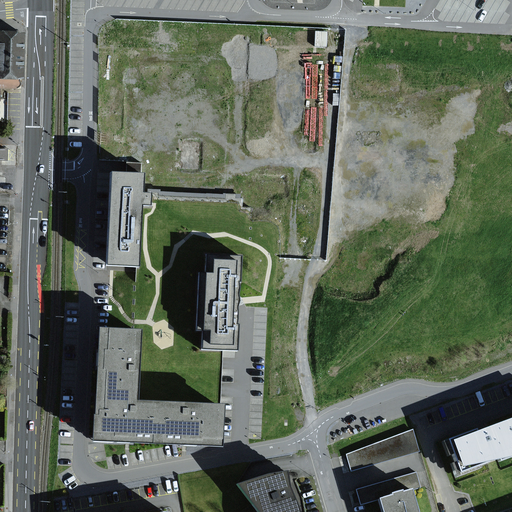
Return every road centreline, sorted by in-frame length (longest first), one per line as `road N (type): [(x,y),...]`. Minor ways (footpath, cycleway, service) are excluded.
road 1 (secondary): [(0,25),(282,5),(511,13)]
road 2 (residential): [(271,449),(103,479),(87,474),(79,454),(87,170)]
road 3 (primary): [(24,511),(38,170)]
road 4 (residential): [(310,434),(391,393),(454,391),(511,370)]
road 5 (residential): [(511,405),(427,437),(452,511)]
road 6 (residential): [(87,170),(92,16)]
road 7 (unknown): [(334,162),(346,47),(337,17)]
